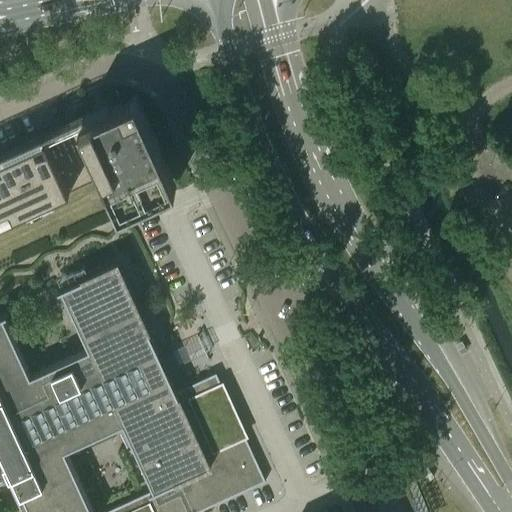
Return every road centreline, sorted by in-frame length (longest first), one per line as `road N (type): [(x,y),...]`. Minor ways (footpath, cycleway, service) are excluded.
road 1 (tertiary): [(511,484),(477,415),(347,226),(293,103),(263,0)]
road 2 (tertiary): [(216,0),(259,148),(335,277)]
road 3 (tertiary): [(335,277),(491,511)]
road 4 (unclassified): [(273,310),(176,100),(154,74)]
road 5 (unclassified): [(368,511),(273,310)]
road 6 (residential): [(0,110),(86,70),(154,74)]
